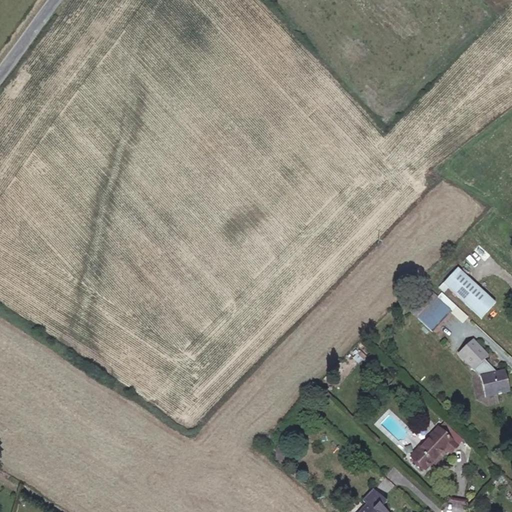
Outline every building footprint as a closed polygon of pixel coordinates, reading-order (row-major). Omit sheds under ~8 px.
[(495,304),(458,269),(443,283),(481,318),(495,304)] [(453,313),(438,299),(419,320),(434,333),(453,313)] [(472,339),(458,353),(480,377),(485,397),(509,391),(504,371),(496,373),(483,360),(488,356),(472,339)] [(438,427),(410,456),(425,470),(446,448),(451,453),(458,446),(438,427)] [(285,460),(286,448),(276,448),(275,460),(285,460)] [(362,501),(366,504),(359,511),(387,511),(382,507),(387,501),(373,489),(362,501)]
